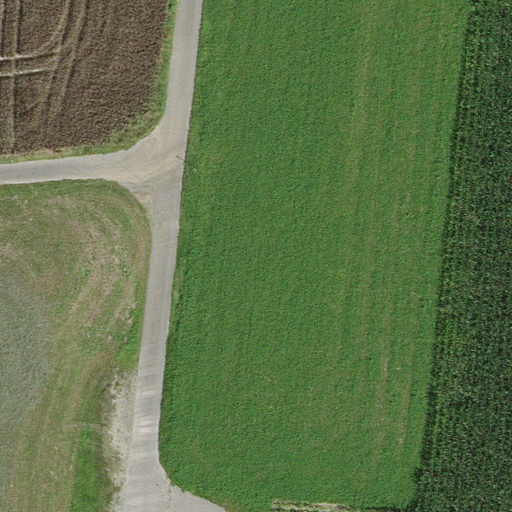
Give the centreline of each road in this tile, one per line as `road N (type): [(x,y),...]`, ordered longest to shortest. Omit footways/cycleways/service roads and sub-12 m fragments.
road 1 (track): [(135,511),(173,165)]
road 2 (track): [(0,181),(173,165)]
road 3 (track): [(192,0),(173,165)]
